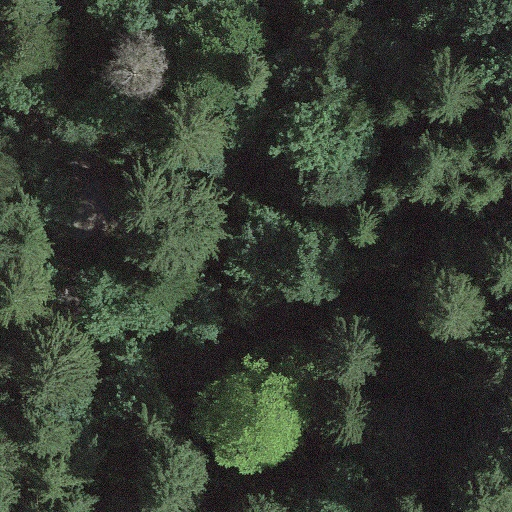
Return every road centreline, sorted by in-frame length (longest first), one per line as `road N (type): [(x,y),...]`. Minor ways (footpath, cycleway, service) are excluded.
road 1 (track): [(90,259),(81,178),(64,137),(0,78)]
road 2 (track): [(90,259),(62,309),(0,320)]
